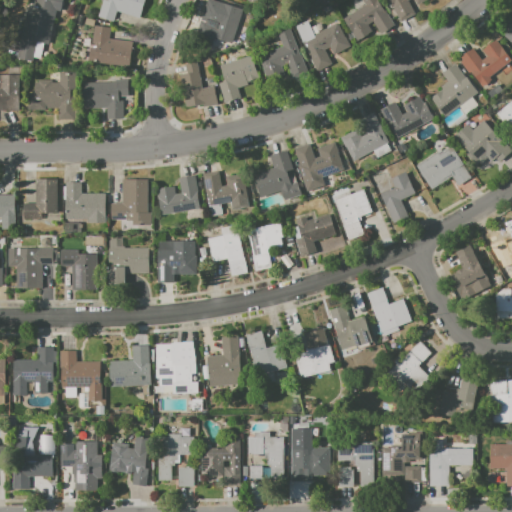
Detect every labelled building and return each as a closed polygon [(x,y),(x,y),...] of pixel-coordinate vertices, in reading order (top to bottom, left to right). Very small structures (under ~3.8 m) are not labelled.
[(31,0),(56,0),(47,45),(37,43),(33,62),(18,59),(31,0)] [(144,0),(138,18),(116,11),(113,21),(97,16),(102,0),(144,0)] [(343,19),(365,4),(362,0),(379,0),(395,24),(381,34),(373,22),(367,25),(372,32),(357,41),(343,19)] [(424,0),(417,4),(414,0),(408,0),(415,13),(400,21),(393,8),(392,8),(387,0),(424,0)] [(218,1),(243,9),(233,43),(214,37),(213,41),(196,36),(201,20),(211,24),(218,1)] [(81,25),(76,24),(79,15),(84,17),(81,25)] [(511,19),(500,32),(511,43),(511,19)] [(296,27),(308,21),(313,33),(336,23),(348,47),(335,54),(331,46),(324,50),(329,60),(314,67),(296,27)] [(95,25),(111,27),(109,38),(132,41),(128,67),(88,62),(90,47),(92,47),(95,25)] [(258,55),(283,46),(278,33),(291,28),(306,68),(290,74),(287,64),(284,65),(286,71),(267,79),(258,55)] [(496,39),(511,60),(489,76),(492,79),(480,88),(460,61),(461,60),(460,58),(463,55),(469,50),(469,51),(474,48),(482,59),(487,56),(485,54),(484,54),(481,50),(496,39)] [(219,65),(251,55),(260,81),(239,87),(242,97),(224,102),(218,83),(224,81),(219,65)] [(180,74),(186,73),(185,64),(197,61),(202,88),(214,85),(218,104),(203,107),(202,104),(185,107),(180,74)] [(455,62),(465,77),(466,76),(478,92),(442,118),(428,99),(441,90),(439,87),(448,81),(441,72),(455,62)] [(58,118),(58,108),(46,108),(46,109),(28,109),(28,93),(34,93),(34,82),(38,82),(38,79),(52,79),(52,82),(59,82),(59,72),(74,72),(75,118),(58,118)] [(0,75),(19,75),(19,111),(0,111),(0,75)] [(115,79),(128,79),(128,96),(119,96),(119,100),(123,100),(123,119),(107,119),(106,108),(83,108),(83,82),(115,82),(115,79)] [(380,109),(395,101),(402,114),(406,111),(403,105),(420,96),(423,102),(425,102),(434,118),(395,138),(380,109)] [(511,135),(495,114),(511,100),(511,135)] [(341,137),(357,129),(361,136),(365,134),(358,120),(374,112),(389,142),(353,161),(341,137)] [(454,135),(467,123),(472,129),(483,119),(511,151),(499,162),(495,158),(491,162),(488,158),(481,164),(479,162),(476,165),(464,152),(467,150),(454,135)] [(344,169),(322,176),(325,185),(306,191),(298,165),(299,164),(294,149),(310,143),(315,157),(320,156),(317,147),(335,142),(344,169)] [(416,165),(438,151),(439,154),(451,146),(470,176),(457,185),(451,176),(431,189),(416,165)] [(269,156),(287,150),(293,169),(287,171),(288,174),(293,172),(297,182),(297,181),(302,194),(284,200),(281,190),(260,197),(253,176),(261,173),(260,172),(266,170),(267,171),(273,169),(269,156)] [(207,206),(202,174),(219,171),(221,186),(227,185),(226,176),(244,174),(248,200),(227,203),(229,214),(210,216),(209,206),(207,206)] [(393,223),(376,185),(406,172),(415,192),(401,199),(409,216),(393,223)] [(179,178),(195,176),(200,208),(161,215),(158,198),(157,199),(156,189),(160,189),(160,188),(170,186),(170,187),(177,186),(178,193),(181,193),(179,178)] [(41,213),(41,219),(23,219),(23,203),(36,203),(36,179),(57,179),(57,213),(41,213)] [(122,179),(147,179),(148,212),(151,212),(151,226),(132,226),(132,220),(126,220),(126,219),(110,219),(110,203),(122,203),(122,179)] [(88,223),(88,219),(65,219),(65,182),(82,182),(82,193),(105,193),(106,223),(88,223)] [(334,200),(363,189),(372,211),(360,216),(361,220),(358,221),(363,234),(349,240),(334,200)] [(0,194),(15,194),(15,229),(2,229),(2,217),(0,217),(0,194)] [(295,239),(296,239),(293,228),(297,226),(295,219),(306,216),(307,220),(330,213),(336,234),(314,241),(317,251),(301,256),(295,239)] [(505,222),(511,219),(511,264),(506,267),(498,244),(509,240),(507,236),(510,235),(505,222)] [(64,222),(80,222),(80,232),(72,232),(72,234),(64,234),(64,222)] [(252,255),(253,255),(248,229),(281,223),(284,236),(281,237),(283,247),(270,250),(271,252),(269,253),(271,267),(255,270),(252,255)] [(207,239),(222,236),(220,228),(238,224),(247,272),(231,275),(227,258),(212,261),(207,239)] [(41,244),(42,246),(43,247),(45,247),(47,246),(48,245),(49,244),(50,242),(49,240),(48,239),(47,238),(45,238),(43,238),(42,239),(41,241),(40,242),(41,244)] [(109,238),(123,239),(123,248),(149,248),(149,274),(124,273),(124,286),(109,285),(109,238)] [(157,240),(195,240),(194,274),(173,274),(173,283),(157,283),(157,240)] [(463,300),(451,278),(457,275),(455,272),(463,268),(458,258),(459,258),(456,252),(470,244),(491,285),(463,300)] [(8,248),(52,248),(52,264),(42,264),(42,288),(17,288),(17,267),(8,267),(8,248)] [(58,248),(97,248),(97,268),(95,268),(95,290),(72,290),(72,266),(59,266),(58,248)] [(366,293),(382,287),(389,304),(403,298),(411,320),(399,325),(400,329),(382,336),(366,293)] [(511,318),(496,318),(496,295),(503,288),(511,288),(511,318)] [(356,347),(356,345),(342,350),(329,310),(344,305),(349,321),(365,316),(374,341),(356,347)] [(301,378),(295,354),(306,351),(305,348),(307,347),(304,333),(325,328),(334,362),(328,363),(330,371),(301,378)] [(245,336),(260,331),(266,348),(282,343),(289,365),(257,375),(245,336)] [(206,356),(222,354),(220,337),(238,336),(242,383),(209,386),(206,356)] [(388,374),(419,340),(432,352),(420,366),(433,377),(413,398),(388,374)] [(158,344),(174,343),(175,357),(178,357),(179,361),(190,361),(192,384),(160,386),(158,344)] [(12,360),(37,359),(37,347),(55,347),(56,365),(52,365),(52,381),(47,381),(47,393),(34,393),(34,382),(26,382),(26,396),(13,396),(12,360)] [(109,361),(131,360),(131,350),(149,349),(151,384),(110,386),(109,361)] [(60,350),(76,350),(76,361),(100,361),(100,400),(88,400),(88,407),(79,407),(79,393),(88,393),(88,387),(60,387),(60,350)] [(439,414),(444,390),(458,393),(461,378),(477,381),(472,405),(465,403),(462,418),(439,414)] [(490,381),(511,380),(511,421),(491,422),(490,381)] [(12,430),(21,430),(21,427),(34,427),(34,454),(40,454),(40,435),(54,434),(54,477),(30,477),(30,488),(13,488),(12,430)] [(158,480),(158,436),(168,436),(168,434),(181,433),(181,428),(190,428),(191,436),(194,436),(194,454),(179,455),(180,463),(172,463),(172,480),(158,480)] [(247,436),(254,436),(254,431),(270,431),(270,436),(283,436),(283,479),(271,479),(270,465),(267,465),(267,459),(266,459),(266,454),(247,454),(247,436)] [(221,432),(239,432),(239,481),(222,482),(222,475),(199,475),(199,447),(222,446),(221,432)] [(382,447),(391,447),(391,444),(401,444),(401,432),(422,432),(422,462),(417,462),(417,460),(410,460),(410,462),(405,462),(405,466),(420,466),(420,467),(426,467),(426,481),(420,481),(420,482),(404,482),(404,475),(382,475),(382,447)] [(113,441),(129,443),(129,448),(134,448),(135,436),(148,438),(144,468),(148,469),(145,487),(131,485),(133,472),(131,472),(130,475),(122,473),(122,472),(118,472),(118,473),(109,472),(113,441)] [(429,486),(429,448),(433,448),(433,440),(443,440),(443,448),(472,448),(472,465),(449,465),(449,486),(429,486)] [(490,444),(506,444),(506,440),(511,440),(511,485),(506,486),(506,468),(490,468),(490,444)] [(60,443),(74,443),(74,442),(97,441),(97,455),(101,454),(102,478),(97,478),(98,490),(75,491),(75,477),(71,477),(71,467),(60,467),(60,443)] [(337,460),(337,443),(373,443),(373,486),(360,486),(360,471),(357,471),(357,465),(354,465),(354,460),(337,460)] [(292,447),(330,447),(330,475),(312,475),(312,481),(292,481),(292,447)] [(250,466),(262,466),(262,479),(250,479),(250,466)] [(338,486),(338,466),(351,466),(351,470),(353,470),(353,486),(338,486)] [(178,467),(193,467),(194,487),(178,487),(178,467)]
